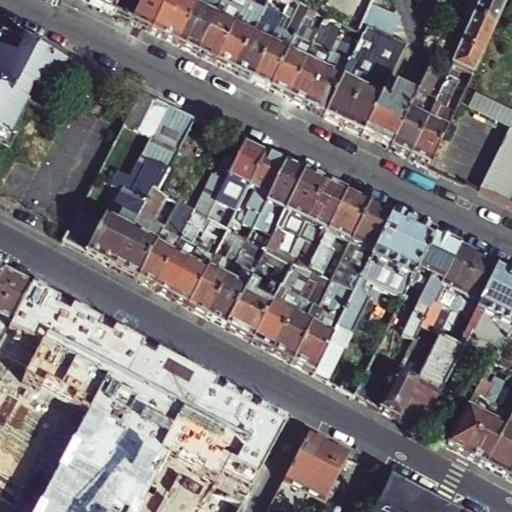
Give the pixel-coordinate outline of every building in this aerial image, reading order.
[(112,15),(119,0),(90,0),(89,4),(112,15)] [(119,0),(112,15),(130,24),(142,0),(119,0)] [(166,1),(166,0),(142,0),(130,24),(150,33),(166,1)] [(198,0),(166,0),(166,1),(150,33),(176,46),(186,25),(198,0)] [(222,0),(198,0),(186,25),(176,46),(195,55),(222,0)] [(222,0),(221,3),(195,55),(214,64),(241,9),(222,0)] [(480,0),(473,18),(495,28),(507,0),(480,0)] [(245,1),(241,9),(214,64),(232,73),(264,10),(245,1)] [(400,20),(370,7),(361,26),(366,28),(385,37),(391,40),(400,20)] [(282,18),(264,10),(232,73),(251,82),(282,18)] [(282,18),(251,82),(269,91),(300,26),(282,18)] [(304,18),(300,26),(269,91),(287,100),(313,47),(305,43),(314,23),(304,18)] [(473,18),(462,44),(484,54),(495,28),(473,18)] [(333,22),(327,19),(323,26),(329,29),(333,22)] [(335,32),(339,25),(333,22),(329,29),(335,32)] [(335,32),(341,35),(345,28),(339,25),(335,32)] [(348,65),(323,117),(341,126),(385,37),(366,28),(362,36),(348,65)] [(0,59),(11,65),(22,42),(9,35),(0,49),(0,59)] [(391,40),(385,37),(341,126),(362,136),(380,100),(405,46),(391,40)] [(51,56),(22,42),(11,65),(5,77),(15,82),(18,76),(36,85),(40,77),(51,56)] [(305,109),(331,56),(336,47),(327,42),(322,52),(313,47),(287,100),(305,109)] [(462,44),(451,67),(453,68),(473,77),(484,54),(462,44)] [(65,64),(51,56),(40,77),(54,85),(65,64)] [(305,109),(323,117),(348,65),(331,56),(305,109)] [(0,147),(4,149),(22,113),(31,96),(36,85),(18,76),(15,82),(5,77),(11,65),(0,59),(0,147)] [(434,59),(431,65),(436,67),(439,61),(437,60),(434,59)] [(409,159),(435,104),(427,100),(443,67),(451,71),(453,68),(451,67),(439,61),(436,67),(431,65),(414,99),(390,150),(409,159)] [(409,159),(428,169),(455,114),(447,110),(463,77),(471,81),(473,77),(453,68),(451,71),(435,104),(409,159)] [(45,103),(54,85),(40,77),(36,85),(31,96),(45,103)] [(390,150),(414,99),(400,92),(394,89),(387,103),(380,100),(362,136),(375,143),(390,150)] [(511,107),(479,92),(471,109),(511,129),(511,107)] [(137,134),(152,102),(138,95),(122,127),(137,134)] [(41,110),(45,103),(31,96),(22,113),(23,114),(29,103),(41,110)] [(166,109),(152,102),(137,134),(150,141),(166,109)] [(193,122),(166,109),(150,141),(141,159),(167,172),(193,122)] [(511,129),(480,188),(511,204),(511,129)] [(221,215),(232,221),(248,189),(263,156),(243,146),(206,221),(212,224),(216,225),(221,215)] [(238,237),(247,241),(284,166),(263,156),(248,189),(256,193),(248,209),(250,211),(238,237)] [(110,267),(154,194),(167,172),(141,159),(130,180),(123,194),(121,193),(113,210),(109,208),(85,254),(110,267)] [(249,242),(266,251),(303,175),(284,166),(247,241),(249,242)] [(303,175),(266,251),(267,252),(291,264),(294,258),(291,256),(299,240),(325,186),(303,175)] [(294,265),(309,273),(346,196),(325,186),(299,240),(309,245),(302,261),(294,258),(291,264),(294,265)] [(110,267),(136,281),(164,232),(155,227),(169,202),(154,194),(110,267)] [(346,196),(309,273),(314,275),(322,279),(333,256),(336,257),(343,244),(349,247),(369,207),(346,196)] [(100,204),(86,197),(68,230),(62,242),(77,249),(100,204)] [(77,249),(85,254),(109,208),(100,204),(77,249)] [(348,276),(338,271),(332,284),(334,285),(353,295),(391,218),(369,207),(349,247),(343,261),(353,265),(348,276)] [(151,289),(168,299),(196,251),(190,248),(200,232),(206,235),(212,224),(206,221),(195,215),(185,232),(151,289)] [(341,321),(337,330),(352,338),(376,291),(402,303),(406,295),(434,239),(391,218),(353,295),(341,321)] [(164,232),(136,281),(151,289),(185,232),(174,226),(176,222),(172,219),(164,232)] [(186,308),(214,259),(208,256),(224,229),(216,225),(212,224),(206,235),(196,251),(168,299),(186,308)] [(229,232),(223,243),(232,249),(225,262),(215,256),(214,259),(186,308),(206,319),(249,242),(247,241),(238,237),(229,232)] [(412,344),(415,339),(458,251),(434,239),(406,295),(412,298),(414,292),(423,296),(402,339),(412,344)] [(225,329),(245,292),(267,252),(266,251),(249,242),(206,319),(225,329)] [(458,251),(415,339),(434,350),(442,333),(434,329),(442,311),(450,315),(452,311),(477,260),(458,251)] [(497,270),(477,260),(452,311),(465,317),(458,332),(463,335),(497,270)] [(294,265),(271,307),(251,343),(271,354),(300,301),(309,283),(314,275),(309,273),(294,265)] [(511,333),(511,277),(497,270),(463,335),(451,358),(434,350),(424,368),(399,422),(413,429),(432,392),(440,397),(465,349),(493,364),(495,365),(499,357),(508,342),(511,333)] [(2,273),(0,277),(0,309),(16,280),(2,273)] [(291,364),(320,311),(334,285),(332,284),(322,279),(314,275),(309,283),(318,288),(308,306),(300,301),(271,354),(291,364)] [(30,287),(16,280),(0,309),(0,332),(4,335),(30,287)] [(271,307),(245,292),(225,329),(251,343),(271,307)] [(314,376),(332,340),(337,330),(341,321),(320,311),(291,364),(314,376)] [(511,333),(508,342),(511,344),(511,354),(508,362),(499,357),(495,365),(511,374),(511,333)] [(332,340),(314,376),(327,384),(346,348),(332,340)] [(405,359),(379,411),(399,422),(424,368),(405,359)] [(465,458),(494,406),(486,402),(499,377),(508,382),(511,374),(495,365),(493,364),(447,448),(465,458)] [(134,511),(190,406),(115,367),(39,511),(134,511)] [(465,458),(486,468),(511,420),(511,374),(508,382),(511,384),(511,395),(503,411),(494,406),(465,458)] [(511,420),(486,468),(507,480),(511,470),(511,420)] [(349,458),(309,436),(282,483),(323,506),(349,458)] [(363,498),(377,505),(388,479),(375,471),(363,498)] [(451,511),(388,479),(377,505),(373,511),(451,511)]
